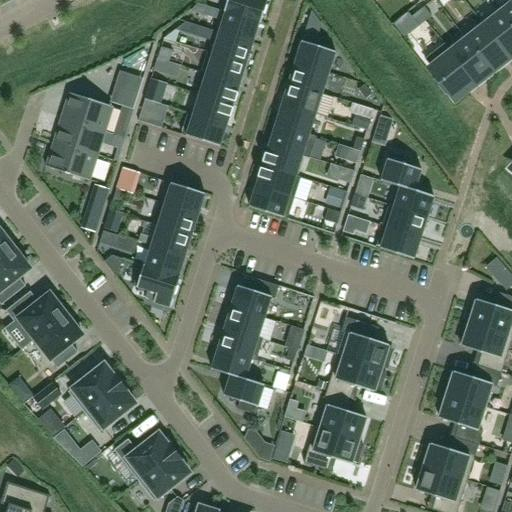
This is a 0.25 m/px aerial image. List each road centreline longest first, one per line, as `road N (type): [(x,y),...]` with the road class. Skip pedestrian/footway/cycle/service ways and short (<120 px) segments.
road 1 (residential): [(156,395),(0,191)]
road 2 (residential): [(438,301),(217,231)]
road 3 (residential): [(373,511),(438,301)]
road 4 (residential): [(286,511),(223,480),(156,395)]
road 5 (residential): [(156,395),(170,377),(217,231)]
